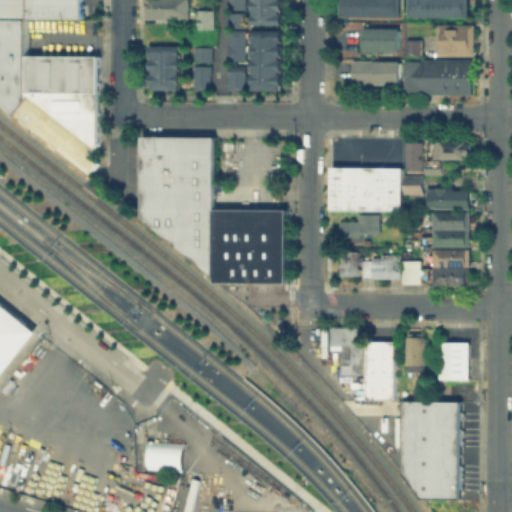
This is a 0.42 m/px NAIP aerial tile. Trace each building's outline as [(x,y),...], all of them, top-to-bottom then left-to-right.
[(0,0),(26,0),(26,18),(0,18),(0,0)] [(26,18),(26,0),(81,0),(81,19),(26,18)] [(146,0),(189,0),(189,18),(146,18),(146,0)] [(228,0),(228,9),(246,9),(246,0),(228,0)] [(251,0),(251,23),(281,23),(281,12),(279,12),(279,9),(281,9),(281,0),(251,0)] [(402,0),(402,20),(344,19),(344,0),(402,0)] [(473,0),(473,19),(413,19),(413,0),(473,0)] [(215,9),(215,28),(198,28),(199,9),(215,9)] [(228,12),(228,27),(246,27),(246,12),(228,12)] [(0,101),(15,114),(26,101),(26,92),(26,55),(26,18),(0,18),(0,101)] [(442,56),(442,27),(474,27),(474,56),(442,56)] [(228,29),(228,60),(246,60),(246,29),(228,29)] [(251,29),(250,89),(278,89),(278,83),(281,83),(281,73),(278,73),(278,69),(281,69),(281,58),(278,58),(278,54),(281,54),(281,44),(278,44),(278,40),(281,40),(281,29),(251,29)] [(365,54),(366,31),(401,31),(401,55),(365,54)] [(411,59),(411,42),(425,42),(425,59),(411,59)] [(179,45),(179,88),(151,88),(151,84),(149,84),(149,73),(151,73),(151,69),(149,69),(149,58),(152,58),(152,55),(149,55),(149,44),(179,45)] [(194,46),(194,61),(211,61),(211,46),(194,46)] [(26,55),(26,92),(99,92),(99,55),(26,55)] [(408,93),(408,61),(477,61),(477,93),(408,93)] [(354,89),(354,62),(403,62),(403,89),(354,89)] [(194,65),(194,89),(211,89),(211,65),(194,65)] [(228,65),(228,89),(246,89),(246,65),(228,65)] [(99,142),(89,154),(99,162),(89,174),(15,114),(26,101),(26,92),(99,92),(99,142)] [(214,276),(215,207),(215,135),(142,135),(141,216),(214,276)] [(446,177),(430,177),(430,161),(436,161),(436,137),(474,137),(474,166),(446,166),(446,177)] [(409,169),(410,138),(427,138),(427,169),(409,169)] [(406,168),(406,211),(334,210),(334,168),(406,168)] [(408,195),(408,176),(427,176),(427,195),(408,195)] [(433,205),(434,188),(473,189),(473,205),(433,205)] [(215,207),(214,276),(214,282),(287,282),(287,207),(215,207)] [(437,245),(437,213),(473,213),(473,245),(437,245)] [(383,215),(383,235),(363,235),(364,243),(343,243),(343,222),(362,222),(362,215),(383,215)] [(364,268),(363,274),(360,275),(360,276),(342,276),(342,265),(343,265),(344,247),(359,247),(359,252),(361,252),(361,268),(364,268)] [(436,287),(436,251),(472,251),(472,287),(436,287)] [(404,252),(404,279),(375,279),(375,277),(365,277),(365,261),(375,261),(375,263),(389,263),(389,255),(398,255),(398,252),(404,252)] [(405,284),(405,261),(427,261),(427,284),(405,284)] [(0,300),(39,332),(0,382),(0,300)] [(398,342),(398,400),(369,400),(369,376),(344,376),(344,364),(352,364),(352,347),(345,347),(345,350),(332,350),(332,328),(370,328),(370,342),(398,342)] [(418,334),(418,338),(429,338),(429,372),(410,372),(410,337),(411,337),(411,334),(418,334)] [(471,343),(471,380),(442,379),(442,343),(471,343)] [(463,402),(461,499),(423,498),(405,473),(406,401),(463,402)] [(183,442),(145,440),(145,452),(147,452),(146,469),(182,470),(183,442)]
